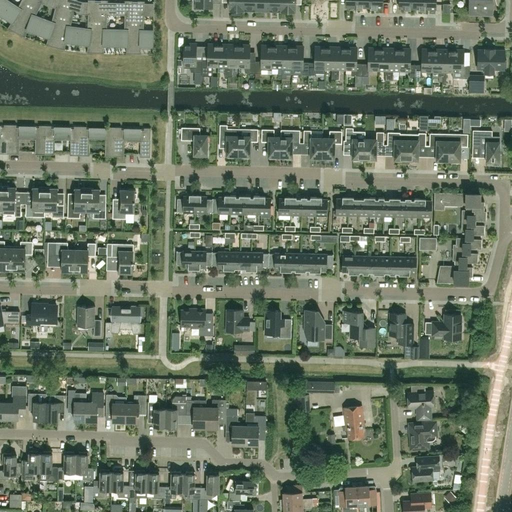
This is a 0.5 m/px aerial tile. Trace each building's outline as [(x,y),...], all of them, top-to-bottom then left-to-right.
[(0,0),(0,11),(4,14),(12,1),(10,0),(0,0)] [(12,1),(4,14),(13,20),(9,27),(8,28),(17,33),(32,0),(21,0),(19,6),(12,1)] [(32,0),(17,33),(25,37),(28,29),(39,33),(44,17),(36,14),(42,3),(48,6),(50,0),(32,0)] [(46,45),(55,47),(67,0),(50,0),(48,6),(55,8),(52,20),(44,17),(39,33),(49,36),(46,44),(46,45)] [(67,0),(55,47),(65,50),(65,49),(66,41),(77,42),(79,26),(71,25),(74,12),(81,14),(83,2),(77,0),(67,0)] [(79,26),(77,42),(88,44),(87,52),(87,53),(96,53),(98,2),(95,2),(95,1),(95,0),(88,0),(88,2),(83,2),(81,14),(88,14),(88,27),(79,26)] [(101,2),(98,2),(96,53),(104,53),(104,44),(115,44),(116,28),(107,28),(108,15),(116,15),(116,3),(108,2),(108,1),(108,0),(101,0),(101,1),(101,2)] [(230,0),(230,10),(243,10),(243,0),(230,0)] [(243,0),(243,10),(244,10),(256,10),(256,0),(243,0)] [(256,0),(256,10),(269,10),(269,0),(256,0)] [(282,11),(282,0),(269,0),(269,10),(281,10),(281,11),(282,11)] [(282,0),(282,11),(295,11),(295,0),(301,0),(300,0),(282,0)] [(357,8),(358,9),(358,0),(345,0),(346,7),(357,7),(357,8)] [(363,7),(371,7),(371,9),(373,9),(373,7),(372,0),(358,0),(358,9),(363,9),(363,7)] [(372,0),(373,7),(373,9),(377,9),(377,7),(383,8),(382,0),(372,0)] [(411,10),(411,8),(410,0),(399,0),(399,8),(404,8),(404,10),(411,10)] [(425,10),(425,7),(425,0),(410,0),(411,8),(419,9),(419,10),(425,10)] [(436,0),(425,0),(425,7),(425,10),(425,9),(436,9),(436,0)] [(469,0),(469,14),(492,14),(492,4),(497,4),(497,5),(496,0),(469,0)] [(126,54),(134,54),(135,3),(132,3),(132,1),(125,1),(125,3),(116,3),(116,15),(124,15),(125,28),(116,28),(115,44),(127,44),(126,53),(126,54)] [(135,3),(134,54),(141,54),(141,53),(141,45),(152,45),(152,49),(153,49),(153,29),(152,29),(152,31),(144,31),(144,16),(153,16),(154,1),(153,1),(153,2),(153,3),(144,3),(144,2),(145,2),(145,1),(138,1),(138,2),(138,3),(135,3)] [(196,72),(202,72),(202,60),(196,60),(196,44),(189,44),(189,45),(184,45),(184,51),(182,51),(181,60),(184,60),(184,68),(190,68),(190,72),(196,72)] [(208,60),(202,60),(202,72),(202,76),(212,76),(213,66),(218,66),(218,72),(219,46),(215,46),(215,44),(208,44),(208,60)] [(225,77),(228,77),(229,45),(223,45),(223,46),(219,46),(218,72),(225,72),(225,77)] [(233,67),(239,67),(239,46),(235,46),(236,45),(229,45),(228,77),(232,77),(233,67)] [(249,73),(255,73),(255,61),(249,61),(250,45),(243,45),(243,46),(239,46),(239,67),(245,67),(244,68),(245,73),(249,73)] [(262,70),(272,70),(272,47),(269,47),(269,45),(262,45),(261,61),(255,61),(255,73),(262,74),(262,70)] [(276,47),(272,47),(272,70),(272,68),(278,68),(278,78),(282,78),(283,46),(276,46),(276,47)] [(286,68),(292,68),(293,48),(289,48),(289,46),(283,46),(282,78),(286,78),(286,68)] [(303,75),(309,75),(309,63),(303,62),(303,46),(296,46),(296,48),(293,48),(292,68),(303,68),(303,75)] [(315,73),(325,74),(326,69),(326,48),(322,48),(322,47),(315,47),(315,63),(309,63),(309,75),(315,75),(315,73)] [(332,79),(335,79),(336,47),(330,47),(330,49),(326,48),(326,69),(332,69),(332,79)] [(343,47),(336,47),(335,79),(339,79),(339,69),(346,69),(346,49),(343,49),(343,47)] [(350,49),(346,49),(346,69),(351,69),(351,76),(362,76),(362,64),(357,64),(357,48),(350,47),(350,49)] [(369,64),(362,64),(362,76),(368,76),(369,70),(379,70),(379,50),(376,50),(376,48),(369,48),(369,64)] [(385,80),(389,80),(390,48),(383,48),(383,50),(379,50),(379,70),(385,70),(385,80)] [(393,70),(399,71),(400,50),(396,50),(396,49),(390,48),(389,80),(393,80),(393,70)] [(494,74),(494,68),(500,68),(506,68),(507,60),(505,60),(505,50),(495,50),(495,49),(485,48),(485,50),(478,49),(477,67),(484,67),(484,73),(494,74)] [(403,50),(400,50),(399,71),(410,71),(410,77),(416,77),(416,65),(410,65),(410,49),(403,49),(403,50)] [(422,71),(432,71),(433,51),(429,51),(429,49),(422,49),(422,65),(416,65),(416,77),(422,77),(422,71)] [(437,51),(433,51),(432,71),(439,71),(439,82),(442,82),(443,50),(437,49),(437,51)] [(446,72),(453,72),(453,51),(450,51),(450,50),(443,50),(442,82),(442,84),(446,84),(446,72)] [(457,51),(453,51),(453,72),(463,72),(463,78),(469,78),(469,76),(470,66),(464,66),(464,50),(457,50),(457,51)] [(469,78),(469,91),(484,92),(485,77),(469,76),(469,78)] [(10,154),(10,125),(4,125),(5,125),(4,127),(0,126),(0,138),(0,153),(10,154)] [(45,154),(45,125),(39,125),(39,126),(40,126),(40,127),(16,127),(16,125),(10,125),(10,154),(19,154),(20,139),(35,139),(35,154),(45,154)] [(80,155),(80,126),(74,126),(74,127),(75,127),(75,128),(54,128),(51,128),(51,126),(52,126),(45,125),(45,154),(54,155),(55,140),(70,140),(70,155),(80,155)] [(234,156),(238,156),(239,136),(233,136),(232,131),(232,129),(227,128),(227,125),(220,125),(220,137),(227,138),(226,156),(227,156),(227,158),(234,158),(234,156)] [(87,126),(80,126),(80,155),(89,156),(90,141),(105,141),(105,156),(115,156),(115,127),(109,127),(109,128),(110,128),(110,129),(89,129),(86,129),(86,127),(87,127),(87,126)] [(145,130),(124,129),(121,129),(121,128),(122,128),(122,127),(115,127),(115,156),(124,156),(125,141),(140,142),(140,157),(150,157),(151,128),(144,128),(145,128),(145,130)] [(200,128),(188,128),(182,127),(181,140),(194,140),(194,155),(195,155),(195,157),(202,157),(202,155),(207,155),(208,135),(200,135),(200,128)] [(353,141),(352,158),(352,159),(353,159),(353,161),(360,161),(360,159),(364,159),(365,139),(365,132),(353,132),(353,128),(346,128),(346,140),(353,141)] [(239,136),(238,156),(242,156),(242,158),(249,158),(249,156),(250,156),(251,141),(258,142),(258,129),(251,129),(250,136),(239,136)] [(276,157),(280,157),(281,137),(275,137),(274,132),(274,130),(269,130),(262,129),(262,142),(269,142),(268,157),(269,157),(269,159),(276,159),(276,157)] [(293,137),(281,137),(280,157),(284,157),(284,159),(291,159),(291,157),(292,157),(293,143),(300,143),(300,130),(293,130),(293,137)] [(318,158),(322,158),(323,138),(311,138),(311,130),(304,130),(304,143),(311,143),(310,157),(310,158),(311,158),(311,160),(318,160),(318,158)] [(492,131),(473,130),(472,147),(486,148),(486,161),(486,162),(487,162),(487,164),(494,164),(494,162),(500,162),(499,162),(500,137),(492,137),(492,131)] [(329,138),(323,138),(322,158),(326,158),(326,160),(333,160),(333,158),(335,158),(334,158),(335,143),(342,144),(342,131),(330,131),(330,134),(329,138)] [(376,139),(365,139),(364,159),(368,159),(368,161),(375,161),(375,159),(377,159),(376,159),(377,144),(384,145),(384,132),(377,132),(376,139)] [(387,145),(394,145),(394,159),(394,160),(395,160),(395,162),(402,162),(402,160),(406,160),(407,134),(400,134),(400,132),(388,132),(387,145)] [(418,145),(426,146),(426,133),(419,133),(419,134),(407,134),(406,160),(410,160),(410,162),(417,162),(417,160),(419,160),(418,160),(418,145)] [(429,146),(436,146),(436,160),(436,161),(437,161),(437,163),(444,163),(444,161),(448,161),(449,134),(430,133),(429,146)] [(449,134),(448,161),(452,161),(452,163),(459,163),(459,161),(461,161),(460,161),(460,146),(467,147),(468,134),(460,134),(449,134)] [(294,152),(308,152),(308,144),(294,144),(294,152)] [(4,187),(3,209),(15,209),(15,216),(21,216),(21,204),(15,204),(15,188),(4,187)] [(26,216),(33,216),(45,217),(45,210),(45,188),(33,188),(33,204),(26,204),(26,216)] [(45,210),(51,210),(51,217),(64,217),(64,205),(57,205),(57,189),(45,188),(45,210)] [(80,211),(87,211),(87,189),(75,189),(75,205),(68,205),(68,217),(80,218),(80,211)] [(99,190),(87,189),(87,211),(93,211),(93,218),(106,218),(106,206),(99,206),(99,190)] [(113,206),(113,218),(126,219),(126,214),(134,214),(134,212),(135,202),(135,200),(135,199),(136,199),(137,194),(135,194),(135,191),(121,190),(120,206),(113,206)] [(480,193),(473,193),(434,192),(434,209),(445,210),(445,206),(462,206),(462,204),(466,204),(466,210),(462,210),(461,229),(466,229),(466,238),(456,238),(456,244),(453,244),(453,261),(455,261),(455,266),(440,265),(437,282),(468,283),(468,280),(467,280),(467,276),(472,276),(473,266),(472,266),(472,262),(478,262),(478,252),(477,252),(477,248),(481,248),(481,238),(481,234),(484,234),(484,224),(483,224),(483,220),(486,220),(486,210),(484,210),(484,201),(480,201),(480,193)] [(219,213),(230,214),(230,195),(230,197),(219,197),(219,200),(213,199),(212,212),(219,212),(219,213)] [(230,214),(244,214),(245,196),(239,195),(239,197),(236,197),(236,195),(230,195),(230,214)] [(184,213),(195,213),(195,196),(184,196),(184,199),(177,199),(177,212),(178,212),(178,211),(184,212),(184,213)] [(206,212),(212,212),(213,199),(206,199),(206,196),(195,196),(195,213),(206,213),(206,212)] [(251,196),(245,196),(244,214),(259,214),(260,196),(254,196),(254,198),(250,197),(251,196)] [(260,196),(259,214),(270,215),(270,198),(260,198),(260,196)] [(290,215),(291,198),(291,197),(285,197),(285,198),(280,198),(279,215),(290,215)] [(301,215),(301,197),(301,199),(296,198),(296,197),(291,197),(291,198),(290,215),(301,215)] [(316,216),(316,197),(310,197),(310,199),(307,199),(307,197),(301,197),(301,215),(316,216)] [(327,216),(327,199),(316,199),(316,197),(316,216),(327,216)] [(348,215),(348,199),(348,197),(342,197),(342,198),(337,198),(336,215),(348,215)] [(348,215),(359,216),(360,199),(354,199),(354,197),(348,197),(348,199),(348,215)] [(369,216),(369,199),(369,198),(364,197),(364,199),(360,199),(359,216),(369,216)] [(369,216),(384,216),(384,200),(384,198),(378,198),(378,199),(375,199),(375,198),(369,198),(369,199),(369,216)] [(394,217),(395,200),(395,198),(389,198),(389,200),(384,200),(384,216),(394,217)] [(405,200),(400,200),(400,198),(395,198),(395,200),(394,217),(405,217),(405,200)] [(405,198),(405,200),(405,217),(420,217),(420,200),(420,199),(414,199),(414,200),(411,200),(411,199),(405,198)] [(431,201),(425,200),(426,199),(420,199),(420,200),(420,217),(431,217),(431,201)] [(419,237),(419,250),(436,250),(436,238),(419,237)] [(0,269),(12,270),(13,246),(5,246),(5,241),(0,240),(0,269)] [(21,246),(13,246),(12,270),(25,270),(25,266),(25,254),(32,254),(33,242),(21,241),(21,246)] [(62,271),(75,271),(76,250),(68,249),(68,245),(68,242),(48,242),(48,260),(55,260),(56,255),(62,255),(62,271)] [(88,250),(76,250),(75,271),(88,271),(88,255),(95,256),(96,243),(88,243),(88,250)] [(133,251),(133,244),(112,244),(112,256),(119,256),(118,272),(133,272),(133,269),(135,269),(135,264),(133,264),(133,263),(133,261),(133,251)] [(194,269),(194,268),(194,251),(183,250),(183,252),(177,251),(177,250),(176,250),(176,264),(183,264),(183,267),(188,267),(188,269),(194,269)] [(194,251),(194,268),(194,269),(200,269),(200,268),(205,268),(205,265),(211,265),(211,266),(212,266),(212,251),(212,252),(206,252),(206,251),(194,251)] [(229,270),(229,268),(230,252),(218,251),(218,252),(212,252),(212,251),(212,266),(212,265),(218,265),(218,268),(223,268),(223,270),(229,270)] [(230,252),(229,268),(229,270),(235,270),(235,269),(240,269),(240,252),(230,252)] [(245,270),(251,270),(251,252),(240,252),(240,269),(245,269),(245,270)] [(268,268),(269,253),(268,253),(268,254),(262,254),(262,252),(251,252),(251,270),(257,271),(257,269),(262,269),(262,266),(268,266),(268,268)] [(280,271),(286,271),(286,270),(286,253),(275,253),(275,254),(269,254),(269,253),(268,268),(269,268),(269,266),(275,267),(275,269),(280,270),(280,271)] [(300,272),(301,253),(286,253),(286,270),(286,271),(292,271),(292,270),(295,270),(295,272),(300,272)] [(315,270),(315,254),(301,253),(300,272),(306,272),(306,270),(309,270),(309,272),(315,272),(315,270)] [(326,254),(315,254),(315,270),(315,272),(321,272),(321,271),(326,271),(326,268),(332,268),(332,269),(333,269),(333,254),(332,254),(332,255),(326,255),(326,254)] [(354,274),(354,272),(354,255),(343,255),(343,272),(348,272),(348,274),(354,274)] [(354,255),(354,272),(354,274),(359,274),(359,272),(363,272),(363,274),(368,274),(369,273),(369,256),(354,255)] [(379,256),(369,256),(369,273),(373,273),(373,274),(379,274),(379,273),(379,256)] [(379,256),(379,273),(379,274),(385,275),(385,273),(390,273),(390,256),(379,256)] [(390,256),(390,273),(390,275),(395,275),(395,273),(399,273),(399,275),(404,275),(405,273),(405,257),(390,256)] [(405,257),(405,273),(404,275),(410,275),(410,274),(416,274),(416,257),(405,257)] [(2,310),(1,304),(0,304),(0,324),(4,324),(4,323),(19,324),(20,311),(2,310)] [(53,305),(33,305),(33,315),(28,315),(27,324),(40,324),(40,320),(57,321),(57,309),(57,306),(53,305)] [(131,307),(113,307),(113,308),(114,308),(114,320),(113,320),(113,321),(114,321),(114,322),(112,322),(106,322),(105,337),(111,337),(111,333),(118,333),(119,329),(132,329),(133,333),(140,333),(140,323),(138,323),(138,321),(139,321),(139,320),(138,320),(139,308),(139,307),(136,307),(136,306),(131,305),(131,307)] [(95,307),(95,306),(78,306),(77,326),(94,327),(94,335),(101,336),(101,319),(94,319),(95,307)] [(205,323),(206,309),(190,309),(190,310),(182,310),(181,326),(193,326),(193,327),(199,328),(199,335),(213,335),(213,324),(205,323)] [(255,322),(249,322),(250,317),(249,317),(249,319),(245,319),(243,317),(243,310),(227,309),(226,331),(243,331),(243,330),(255,331),(255,322)] [(280,319),(280,311),(266,310),(265,334),(279,334),(279,337),(291,337),(291,319),(284,319),(284,318),(283,319),(280,319)] [(316,312),(316,310),(305,310),(305,325),(308,325),(307,339),(324,339),(332,339),(332,324),(325,324),(325,323),(324,323),(324,324),(321,324),(321,319),(322,318),(318,311),(318,312),(316,312)] [(359,345),(375,346),(375,328),(367,328),(367,326),(363,321),(363,312),(343,311),(343,322),(350,323),(350,337),(357,337),(360,340),(359,345)] [(413,344),(413,331),(413,323),(405,323),(406,313),(390,313),(389,335),(399,335),(398,344),(413,344)] [(461,322),(461,315),(445,314),(444,322),(432,322),(432,335),(444,335),(444,338),(461,338),(461,331),(462,331),(463,323),(461,322)] [(405,357),(410,357),(418,357),(418,346),(405,346),(405,357)] [(299,392),(305,392),(305,393),(334,393),(335,382),(305,381),(305,383),(300,382),(299,392)] [(433,391),(425,391),(425,384),(411,385),(411,392),(407,392),(409,408),(416,408),(417,420),(431,419),(431,407),(434,406),(433,391)] [(6,402),(6,419),(19,419),(19,416),(26,416),(26,407),(26,395),(26,387),(13,386),(12,396),(14,396),(14,402),(6,402)] [(46,420),(46,402),(40,402),(40,393),(29,393),(28,406),(34,406),(34,420),(46,420)] [(86,421),(86,402),(86,393),(69,393),(68,407),(74,407),(74,421),(86,421)] [(92,402),(86,402),(86,421),(97,421),(97,416),(103,416),(104,393),(93,393),(92,402)] [(126,422),(126,403),(118,403),(118,397),(116,394),(106,394),(106,409),(113,409),(113,421),(126,422)] [(297,395),(296,396),(297,411),(310,411),(309,394),(297,395)] [(53,402),(46,402),(46,420),(58,420),(58,411),(64,411),(64,395),(53,395),(53,402)] [(126,403),(126,422),(139,422),(139,410),(146,410),(146,395),(134,395),(134,403),(126,403)] [(218,414),(226,415),(226,400),(212,399),(212,407),(206,407),(206,428),(218,428),(218,414)] [(206,428),(206,407),(206,400),(186,400),(186,402),(186,414),(194,415),(193,427),(206,428)] [(166,427),(166,409),(160,409),(160,402),(148,402),(148,414),(154,414),(154,426),(166,427)] [(172,409),(166,409),(166,427),(177,427),(177,414),(186,414),(186,402),(172,402),(172,409)] [(364,424),(362,405),(344,407),(346,430),(347,430),(348,439),(364,437),(362,424),(364,424)] [(238,415),(226,415),(226,431),(228,431),(232,434),(232,444),(245,445),(246,426),(240,425),(240,421),(238,421),(238,415)] [(254,415),(254,418),(246,418),(246,426),(245,445),(258,445),(259,429),(266,429),(266,416),(254,415)] [(435,422),(416,423),(409,424),(411,449),(428,448),(428,440),(432,440),(434,439),(435,438),(435,436),(436,436),(435,422)] [(328,445),(336,444),(334,434),(327,435),(328,445)] [(33,472),(40,472),(41,453),(38,453),(38,451),(29,451),(29,460),(23,460),(22,478),(33,478),(33,472)] [(43,453),(41,453),(40,472),(40,480),(58,481),(58,479),(58,467),(52,467),(53,451),(43,451),(43,453)] [(64,467),(58,467),(58,479),(76,479),(76,454),(74,454),(74,452),(65,451),(64,467)] [(94,479),(94,468),(88,468),(88,452),(79,452),(79,454),(76,454),(76,479),(94,479)] [(0,478),(9,479),(9,474),(21,475),(21,463),(17,462),(17,456),(12,456),(12,453),(3,453),(2,464),(5,464),(5,470),(0,469),(0,478)] [(416,456),(417,467),(412,467),(413,481),(433,479),(432,471),(440,470),(439,455),(416,456)] [(93,496),(104,497),(105,490),(111,491),(112,472),(109,472),(109,469),(100,469),(100,485),(94,485),(93,496)] [(118,497),(129,497),(129,486),(123,485),(124,470),(114,470),(114,472),(112,472),(111,491),(118,491),(118,497)] [(147,498),(147,491),(148,473),(145,473),(145,470),(136,470),(135,486),(129,486),(129,497),(147,498)] [(150,473),(148,473),(147,491),(154,492),(154,498),(165,498),(165,486),(159,486),(159,471),(150,470),(150,473)] [(181,471),(172,471),(171,487),(165,486),(165,498),(176,498),(176,492),(183,492),(183,474),(181,473),(181,471)] [(190,499),(200,499),(201,487),(195,487),(195,471),(186,471),(186,474),(183,474),(183,492),(190,492),(190,499)] [(216,474),(217,472),(207,472),(207,487),(201,487),(200,499),(211,499),(212,493),(219,493),(219,474),(216,474)] [(254,486),(254,481),(236,480),(235,492),(229,492),(229,500),(241,500),(241,492),(246,492),(245,495),(256,495),(257,486),(254,486)] [(335,502),(340,501),(340,506),(358,505),(357,482),(352,482),(352,486),(346,487),(339,488),(339,491),(334,491),(335,502)] [(357,482),(358,505),(377,504),(376,486),(375,486),(369,486),(369,485),(362,486),(362,482),(357,482)] [(280,499),(280,504),(313,503),(312,498),(302,499),(302,485),(287,486),(287,493),(283,493),(284,499),(280,499)] [(22,500),(31,500),(31,493),(29,493),(29,492),(22,492),(22,500)] [(431,493),(417,493),(410,494),(411,501),(403,501),(403,511),(424,511),(424,507),(432,507),(431,493)] [(22,509),(22,500),(10,500),(10,508),(22,509)] [(253,511),(254,509),(244,509),(244,504),(235,503),(235,508),(234,511),(253,511)] [(313,508),(313,503),(280,504),(280,510),(284,509),(284,511),(303,511),(303,508),(313,508)]
